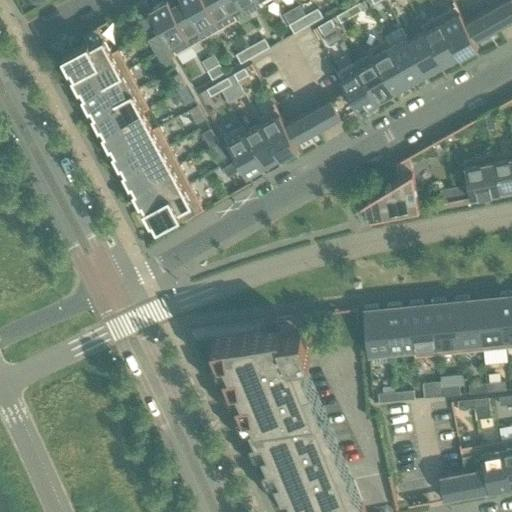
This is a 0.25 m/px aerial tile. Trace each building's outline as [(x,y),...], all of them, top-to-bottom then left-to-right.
[(205,37),(183,0),(184,1),(172,8),(167,0),(164,0),(150,8),(175,54),(205,37)] [(183,0),(205,37),(234,21),(221,0),(183,0)] [(221,0),(234,21),(262,4),(259,0),(221,0)] [(466,21),(476,39),(511,18),(511,0),(502,0),(485,10),(466,21)] [(358,3),(347,9),(351,16),(362,10),(358,3)] [(456,4),(438,14),(461,54),(478,44),(476,39),(466,21),(465,21),(456,4)] [(318,7),(306,14),(311,23),(323,16),(318,7)] [(351,16),(347,9),(337,14),(341,21),(351,16)] [(151,13),(137,21),(142,30),(156,22),(151,13)] [(311,23),(306,14),(289,23),(294,32),(311,23)] [(422,23),(444,63),(447,62),(448,63),(453,60),(452,59),(461,54),(438,14),(422,23)] [(318,25),(322,32),(329,45),(338,39),(331,27),(335,25),(331,18),(318,25)] [(407,34),(406,35),(427,73),(444,63),(422,23),(421,24),(425,30),(409,39),(407,34)] [(73,72),(73,73),(118,49),(118,48),(112,51),(98,25),(83,33),(87,40),(62,53),(69,66),(72,65),(75,71),(73,72)] [(148,39),(156,53),(164,48),(156,34),(148,39)] [(387,37),(386,38),(408,78),(424,69),(427,73),(406,35),(390,44),(387,37)] [(265,37),(248,46),(253,55),(269,46),(265,37)] [(386,38),(369,47),(394,92),(395,91),(392,87),(408,78),(386,38)] [(253,55),(248,46),(236,53),(241,62),(253,55)] [(371,52),(355,61),(377,101),(394,92),(369,47),(368,48),(371,52)] [(164,48),(156,53),(164,67),(172,62),(164,48)] [(83,91),(83,92),(129,68),(118,49),(73,73),(80,85),(82,84),(85,90),(83,91)] [(337,71),(347,88),(357,106),(360,111),(364,109),(364,110),(370,107),(369,106),(377,101),(355,61),(337,71)] [(207,70),(212,78),(225,71),(220,63),(207,70)] [(234,73),(238,80),(249,74),(245,67),(234,73)] [(93,110),(93,111),(139,87),(129,68),(83,92),(90,104),(92,103),(95,109),(93,110)] [(170,77),(178,91),(186,86),(178,72),(170,77)] [(228,76),(217,82),(221,89),(232,83),(228,76)] [(221,89),(217,82),(207,88),(211,95),(221,89)] [(186,86),(178,91),(186,104),(194,99),(186,86)] [(103,129),(104,130),(149,106),(139,87),(93,111),(100,123),(102,122),(105,128),(103,129)] [(305,112),(286,123),(296,141),(317,129),(336,119),(342,115),(357,106),(347,88),(345,89),(331,97),(330,98),(328,99),(325,100),(307,111),(305,112)] [(197,104),(189,109),(197,123),(205,118),(197,104)] [(113,148),(114,149),(159,125),(159,124),(152,127),(143,110),(149,107),(149,106),(104,130),(110,142),(112,141),(116,147),(113,148)] [(276,106),(258,116),(281,156),(298,146),(296,141),(286,123),(276,106)] [(485,113),(488,128),(496,127),(492,109),(485,113)] [(243,125),(242,125),(264,165),(281,156),(258,116),(261,122),(246,131),(243,125)] [(124,167),(124,168),(169,144),(159,125),(114,149),(120,161),(123,160),(126,166),(124,167)] [(224,135),(247,175),(250,173),(251,174),(256,171),(255,170),(264,165),(242,125),(224,135)] [(202,133),(210,147),(219,141),(211,128),(202,133)] [(219,141),(210,147),(219,160),(227,155),(219,141)] [(134,186),(134,187),(180,163),(169,144),(124,168),(131,180),(133,179),(136,185),(134,186)] [(511,147),(492,152),(500,190),(511,187),(511,147)] [(468,183),(471,196),(476,195),(477,197),(483,195),(483,194),(500,190),(492,152),(463,158),(468,183)] [(399,177),(392,182),(391,180),(386,183),(387,185),(362,200),(362,202),(358,204),(365,215),(371,214),(371,215),(420,206),(410,154),(396,162),(399,177)] [(236,159),(223,168),(228,176),(241,168),(236,159)] [(144,205),(144,206),(190,182),(180,163),(134,187),(141,199),(143,198),(146,204),(144,205)] [(190,182),(144,206),(151,218),(153,217),(157,225),(179,213),(183,220),(204,208),(190,182)] [(441,188),(443,201),(471,196),(468,183),(441,188)] [(502,300),(506,346),(511,345),(511,290),(501,292),(501,293),(502,300)] [(456,305),(461,351),(483,349),(479,302),(469,303),(468,295),(455,297),(456,297),(456,305)] [(461,351),(456,305),(446,306),(446,298),(433,299),(433,300),(434,307),(438,353),(461,351)] [(423,300),(410,302),(411,309),(415,355),(438,353),(434,307),(424,308),(423,300)] [(502,300),(479,302),(483,349),(506,346),(502,300)] [(388,311),(392,350),(414,348),(415,356),(415,355),(411,309),(401,310),(400,302),(387,303),(387,304),(388,304),(388,311)] [(369,353),(392,350),(388,311),(378,312),(378,304),(364,306),(365,306),(366,314),(365,314),(369,353)] [(295,355),(302,354),(306,353),(311,352),(297,318),(296,315),(272,318),(272,320),(276,319),(277,327),(265,329),(212,338),(293,511),(366,511),(362,501),(355,503),(295,355)] [(505,380),(487,382),(488,390),(506,389),(505,380)] [(488,390),(487,382),(469,383),(470,392),(488,390)] [(459,384),(442,386),(442,395),(460,393),(459,384)] [(442,395),(442,386),(424,388),(425,397),(442,395)] [(414,389),(396,391),(397,399),(415,398),(414,389)] [(397,399),(396,391),(378,392),(379,401),(397,399)] [(511,402),(511,393),(499,395),(500,404),(511,402)] [(489,396),(474,398),(474,407),(490,405),(489,396)] [(474,407),(474,398),(458,399),(459,408),(474,407)] [(511,436),(501,438),(510,485),(511,484),(511,436)] [(501,438),(481,442),(490,489),(502,486),(502,488),(509,487),(508,485),(510,485),(501,438)] [(490,489),(481,442),(460,446),(465,469),(440,474),(444,497),(490,489)]
